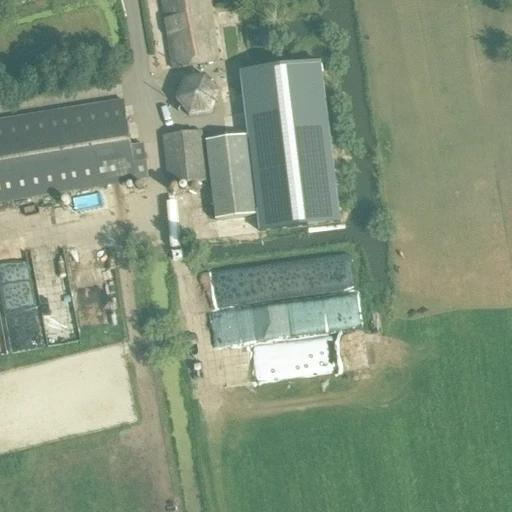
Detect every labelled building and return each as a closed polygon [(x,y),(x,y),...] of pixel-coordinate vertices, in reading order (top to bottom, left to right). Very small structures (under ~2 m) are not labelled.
[(211,13),(214,12),(212,0),(161,0),(173,71),(219,63),(224,63),(223,55),(218,56),(211,13)] [(320,64),(240,74),(260,233),(340,223),(320,64)] [(211,115),(220,94),(206,76),(184,79),(176,100),(189,118),(211,115)] [(131,147),(124,102),(0,122),(0,203),(149,179),(143,146),(131,147)] [(169,188),(208,183),(202,133),(163,138),(169,188)] [(0,353),(44,346),(28,254),(0,259),(0,353)] [(229,306),(233,341),(363,327),(359,290),(357,290),(353,256),(208,271),(212,308),(229,306)]
